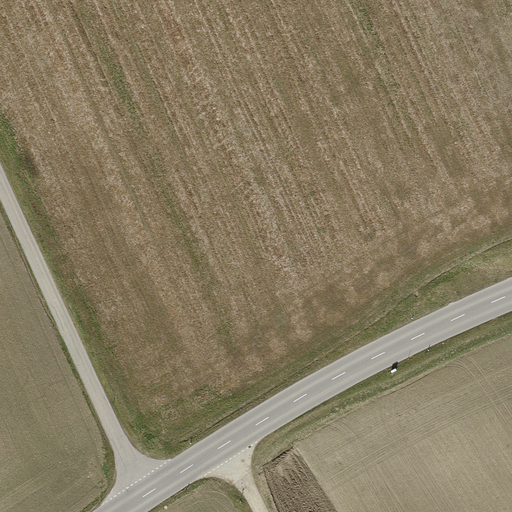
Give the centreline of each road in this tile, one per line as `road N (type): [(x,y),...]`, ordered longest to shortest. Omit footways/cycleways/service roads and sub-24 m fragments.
road 1 (tertiary): [(511,295),(305,395),(144,497)]
road 2 (residential): [(0,176),(144,497)]
